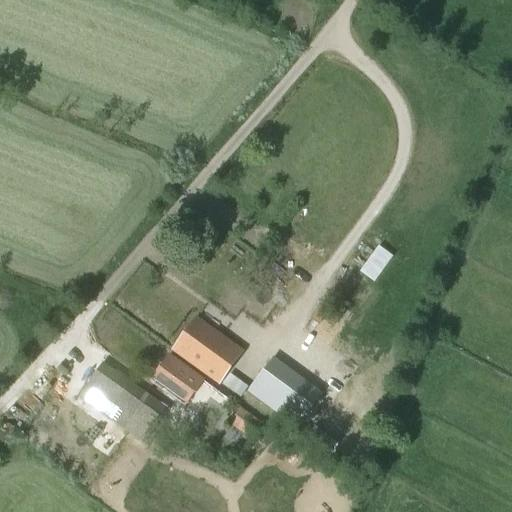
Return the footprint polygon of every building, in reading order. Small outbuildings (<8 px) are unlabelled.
[(337,265),(366,206),(348,198),(320,256),(337,265)] [(379,252),(361,279),(377,290),(396,263),(379,252)] [(271,340),(316,282),(301,271),(256,328),(271,340)] [(354,284),(331,339),(354,348),(378,294),(354,284)] [(195,319),(173,348),(217,381),(238,352),(195,319)] [(168,356),(150,380),(182,405),(200,380),(168,356)] [(110,367),(85,400),(140,442),(165,409),(110,367)] [(287,410),(305,386),(296,379),(278,403),(287,410)] [(235,406),(225,420),(249,439),(260,424),(235,406)]
